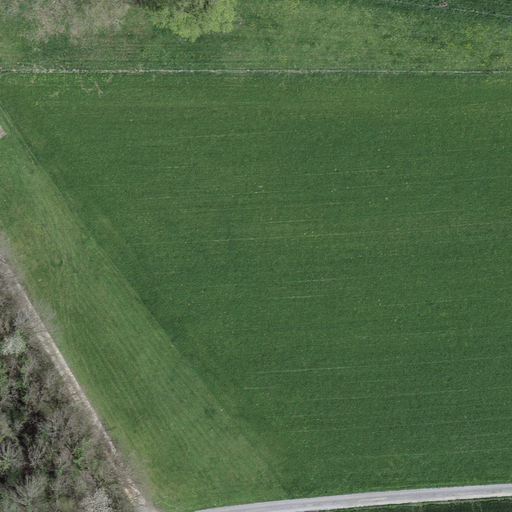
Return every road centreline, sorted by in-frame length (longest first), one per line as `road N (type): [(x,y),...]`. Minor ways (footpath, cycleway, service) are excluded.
road 1 (track): [(0,262),(143,511)]
road 2 (track): [(255,511),(511,492)]
